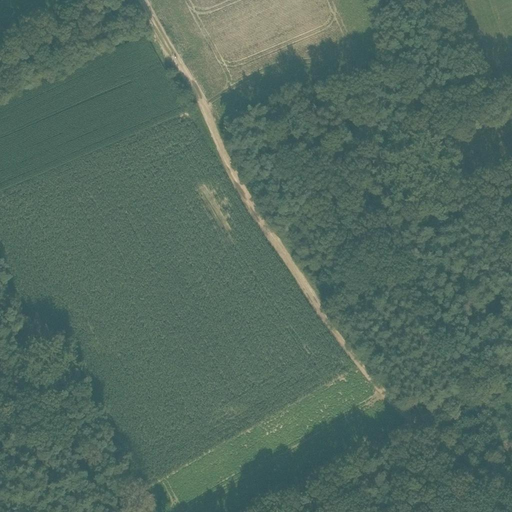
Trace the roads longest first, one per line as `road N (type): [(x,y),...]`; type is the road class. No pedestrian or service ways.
road 1 (track): [(259,214),(359,361),(414,423)]
road 2 (track): [(139,0),(259,214)]
road 3 (track): [(511,292),(429,136)]
road 4 (track): [(264,511),(414,423)]
road 5 (track): [(504,511),(414,423)]
